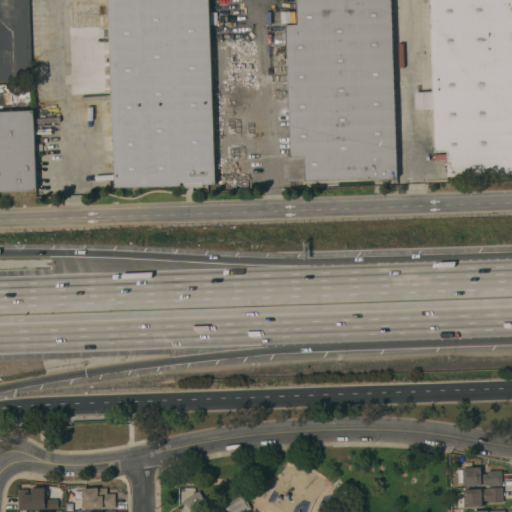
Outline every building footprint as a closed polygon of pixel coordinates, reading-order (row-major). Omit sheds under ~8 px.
[(106,0),(207,0),(214,184),(201,185),(201,187),(183,188),(182,183),(179,183),(179,186),(114,188),(106,0)] [(390,0),(396,179),(372,180),(372,179),(304,182),(304,157),(290,157),(285,25),(297,25),(296,0),(390,0)] [(511,0),(511,173),(447,176),(446,152),(434,152),(428,0),(511,0)] [(0,112),(32,111),(35,191),(0,192),(0,112)] [(480,467),(480,468),(481,468),(482,474),(487,474),(487,471),(501,471),(502,485),(488,486),(488,484),(481,485),(463,486),(463,483),(457,483),(457,470),(462,470),(462,468),(480,467)] [(44,500),(57,499),(58,509),(23,510),(18,510),(18,496),(23,495),(23,494),(31,494),(31,488),(44,487),(44,500)] [(115,509),(100,509),(100,508),(82,509),(81,489),(91,488),(98,488),(106,488),(107,494),(115,494),(115,509)] [(502,502),(488,503),(488,501),(483,501),(483,506),(481,507),(464,508),(463,507),(457,507),(456,493),(463,493),(463,490),(481,489),(487,489),(487,488),(502,488),(502,502)] [(209,511),(214,511),(222,508),(224,511),(189,511),(183,500),(199,491),(209,511)] [(244,497),(250,508),(243,511),(227,511),(225,508),(244,497)]
